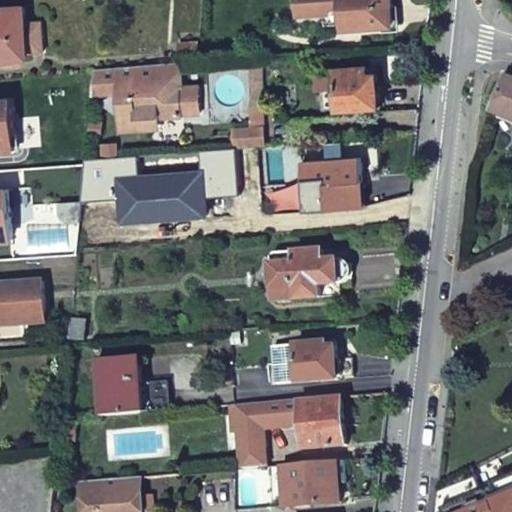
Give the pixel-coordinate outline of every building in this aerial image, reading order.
[(390,0),(296,0),(297,16),(329,15),(329,6),(342,6),(343,29),(392,25),(390,0)] [(0,57),(28,56),(27,55),(25,24),(23,7),(0,9),(0,57)] [(25,24),(27,55),(45,53),(43,23),(25,24)] [(197,58),(198,41),(178,42),(179,58),(197,58)] [(94,74),(93,92),(119,90),(121,132),(151,130),(150,120),(162,119),(184,118),(182,86),(180,62),(94,69),(94,74)] [(253,118),(266,117),(266,78),(265,63),(251,63),(253,118)] [(380,109),(378,85),(369,86),(368,76),(368,68),(336,71),(339,115),(363,114),(370,117),(373,117),(376,115),(378,113),(380,109)] [(511,76),(509,75),(495,112),(511,119),(511,76)] [(369,86),(378,85),(378,76),(368,76),(369,86)] [(201,85),(182,86),(184,118),(203,116),(201,85)] [(0,151),(11,151),(10,135),(16,135),(13,98),(0,99),(0,151)] [(102,118),(92,117),(91,133),(100,133),(102,118)] [(236,127),(237,149),(267,146),(266,117),(253,118),(253,126),(236,127)] [(150,120),(151,130),(163,129),(162,119),(150,120)] [(362,158),(303,162),(307,211),(366,208),(362,158)] [(0,240),(14,239),(10,190),(0,190),(0,240)] [(270,261),(274,299),(291,298),(291,302),(342,298),(341,285),(346,284),(349,282),(351,279),(353,275),(351,266),(348,263),(344,262),(326,262),(326,252),(274,256),(270,261)] [(0,284),(0,326),(46,323),(42,281),(0,284)] [(73,320),(71,339),(85,340),(87,321),(73,320)] [(297,347),(300,384),(343,382),(342,379),(355,379),(353,360),(340,361),(339,348),(330,349),(329,345),(297,347)] [(103,418),(146,414),(142,360),(97,364),(103,418)] [(345,402),(302,405),(303,416),(306,452),(349,448),(345,402)] [(59,456),(27,458),(28,473),(58,472),(59,456)] [(338,464),(285,468),(288,509),(342,505),(338,464)] [(511,511),(511,469),(488,482),(479,468),(442,483),(438,511),(511,511)] [(84,485),(85,511),(135,511),(132,481),(84,485)] [(48,484),(9,488),(10,511),(45,511),(45,501),(50,501),(48,484)]
